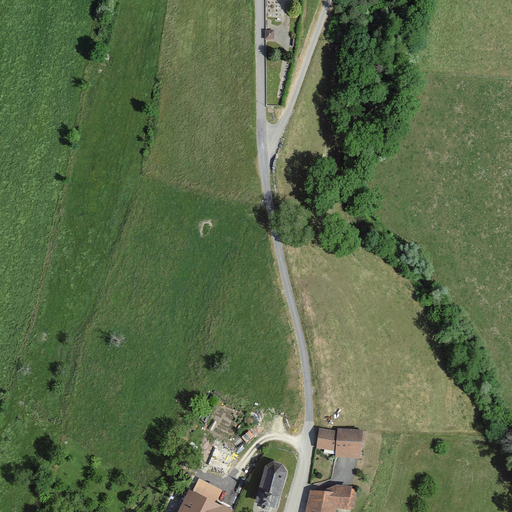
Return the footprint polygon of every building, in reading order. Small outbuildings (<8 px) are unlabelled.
[(274,41),(274,31),(265,31),(265,41),(274,41)] [(316,427),(315,445),(333,446),(333,455),(357,456),(358,429),(316,427)] [(218,443),(206,470),(226,478),(234,459),(231,457),(234,449),(218,443)] [(265,468),(255,505),(277,511),(287,475),(283,467),(274,464),(265,468)] [(303,488),(302,511),(331,511),(332,504),(346,505),(347,489),(303,488)] [(229,511),(187,489),(173,511),(229,511)]
